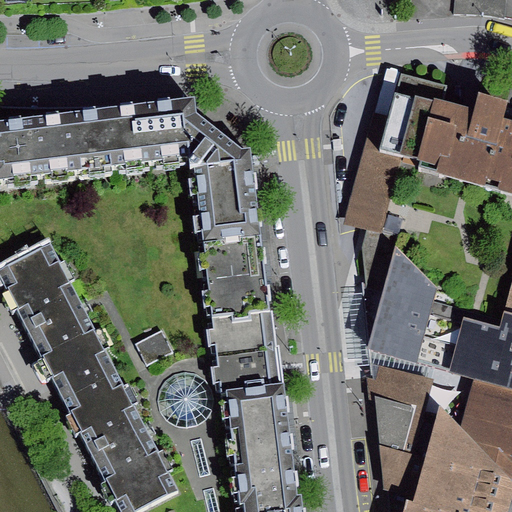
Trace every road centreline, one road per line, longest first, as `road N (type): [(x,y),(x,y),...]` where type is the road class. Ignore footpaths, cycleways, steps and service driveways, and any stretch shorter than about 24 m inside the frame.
road 1 (tertiary): [(342,511),(294,101)]
road 2 (residential): [(245,59),(0,60)]
road 3 (residential): [(511,57),(447,47),(337,54)]
